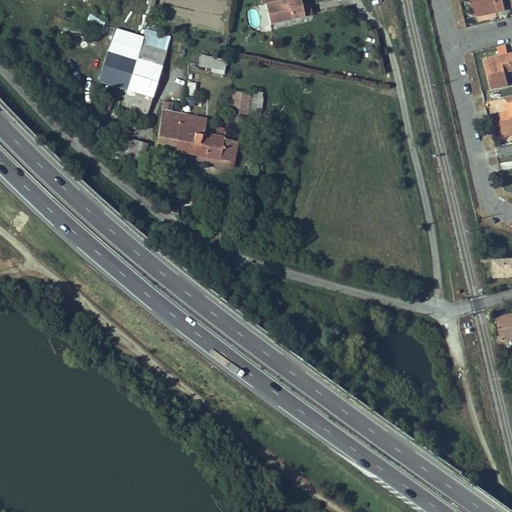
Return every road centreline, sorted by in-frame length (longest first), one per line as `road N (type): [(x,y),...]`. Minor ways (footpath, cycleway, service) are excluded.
road 1 (trunk): [(486,511),(171,281),(0,124)]
road 2 (unclassified): [(511,296),(432,309),(216,248),(127,188),(0,67)]
road 3 (trunk): [(0,161),(151,298),(442,511)]
road 4 (track): [(341,511),(0,229)]
road 5 (track): [(444,309),(506,511)]
road 6 (residential): [(449,44),(481,185),(491,204),(511,217)]
